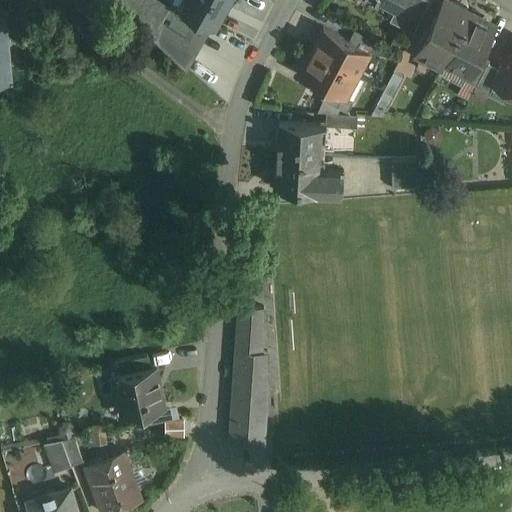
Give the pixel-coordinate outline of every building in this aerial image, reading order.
[(167,0),(116,0),(186,64),(198,45),(158,23),(170,2),(167,0)] [(211,21),(177,2),(178,1),(175,0),(170,0),(170,2),(158,23),(198,45),(211,21)] [(178,0),(178,1),(177,2),(211,21),(216,24),(228,0),(178,0)] [(379,0),(396,9),(397,9),(402,0),(379,0)] [(430,0),(402,0),(397,9),(396,9),(391,19),(414,32),(430,0)] [(448,0),(444,0),(418,52),(442,65),(470,12),(469,7),(463,8),(448,0)] [(7,12),(0,12),(0,70),(12,69),(7,12)] [(470,12),(442,65),(443,65),(446,59),(469,71),(470,71),(480,52),(494,25),(470,12)] [(369,49),(324,25),(312,48),(357,72),(369,49)] [(511,47),(501,68),(496,77),(497,78),(511,85),(511,47)] [(357,72),(312,48),(300,71),(327,85),(345,94),(357,72)] [(480,52),(470,71),(469,71),(465,78),(477,84),(489,61),(491,58),(480,52)] [(477,84),(475,88),(488,95),(497,78),(496,77),(501,68),(489,61),(477,84)] [(394,70),(377,103),(388,107),(405,75),(394,70)] [(354,98),(345,94),(327,85),(321,95),(348,109),(354,98)] [(388,107),(377,103),(372,113),(385,114),(388,107)] [(357,112),(327,110),(326,123),(356,125),(357,112)] [(321,122),(280,119),(278,152),(319,155),(321,122)] [(319,155),(278,152),(276,185),(316,187),(318,166),(319,155)] [(422,157),(392,158),(393,185),(423,183),(422,157)] [(345,168),(318,166),(316,187),(341,187),(344,184),(345,168)] [(265,305),(241,304),(231,441),(264,443),(268,389),(259,389),(265,305)] [(148,353),(119,359),(122,371),(151,365),(148,353)] [(122,371),(113,373),(116,391),(122,390),(127,411),(165,403),(157,364),(151,365),(122,371)] [(169,432),(185,432),(186,417),(170,416),(169,432)] [(75,434),(62,436),(72,462),(84,458),(75,434)] [(124,450),(86,464),(104,511),(142,497),(124,450)] [(77,511),(70,486),(30,498),(34,511),(77,511)]
